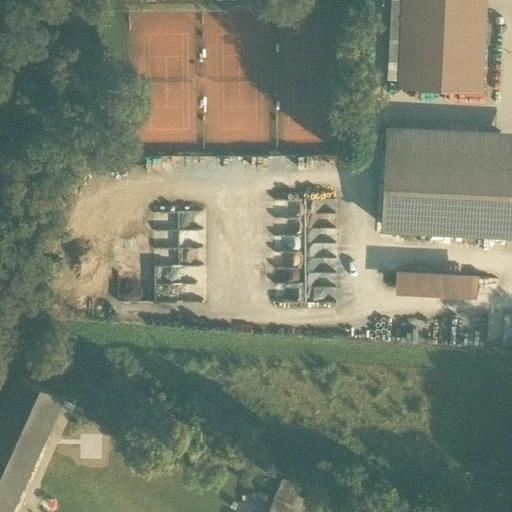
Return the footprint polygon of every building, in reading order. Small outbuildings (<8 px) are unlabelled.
[(400,0),(388,0),(386,76),(397,77),(400,0)] [(400,0),(397,77),(397,86),(482,89),(485,0),(400,0)] [(311,32),(321,32),(322,6),(286,5),(285,33),(311,34),(311,32)] [(511,129),(386,124),(385,145),(511,150),(511,129)] [(382,225),(511,230),(511,150),(385,145),(382,225)] [(477,273),(395,268),(394,292),(476,296),(477,273)] [(16,374),(0,409),(0,511),(7,511),(61,394),(16,374)] [(99,434),(79,434),(80,458),(100,458),(99,434)] [(333,511),(338,502),(282,477),(266,511),(333,511)] [(333,511),(359,511),(338,502),(333,511)]
